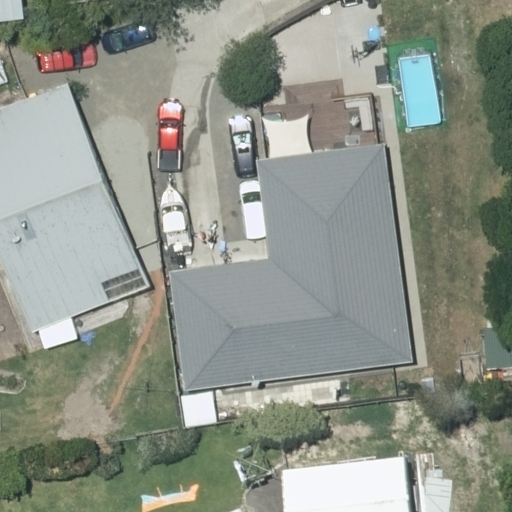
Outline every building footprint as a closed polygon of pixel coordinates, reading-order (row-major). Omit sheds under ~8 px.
[(140,258),(70,78),(0,105),(0,246),(32,328),(107,298),(97,275),(140,258)] [(215,311),(166,330),(196,408),(258,383),(249,362),(288,346),(269,301),(219,321),(215,311)] [(511,328),(482,330),(484,368),(511,366),(511,328)] [(421,362),(388,362),(388,386),(421,386),(421,362)] [(389,404),(321,408),(325,450),(392,444),(389,404)] [(395,413),(396,442),(424,441),(423,412),(395,413)] [(317,427),(282,429),(283,455),(318,453),(317,427)] [(462,511),(457,454),(288,472),(292,511),(462,511)]
